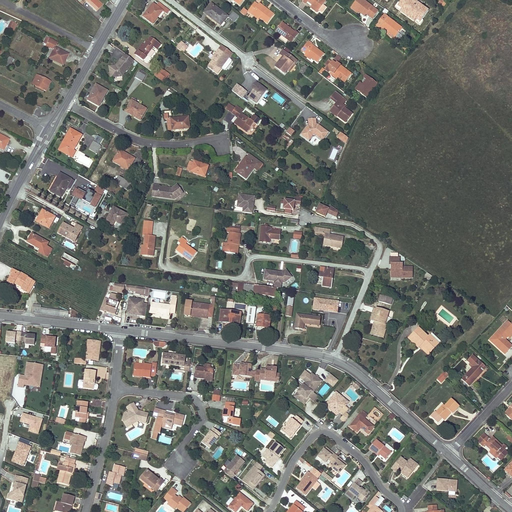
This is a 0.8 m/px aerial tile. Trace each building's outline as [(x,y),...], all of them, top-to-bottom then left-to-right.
[(81,0),(82,0),(84,0),(96,10),(100,6),(94,0),(81,0)] [(312,5),(312,6),(319,11),(326,1),(323,0),(304,0),(303,1),(306,4),(308,2),(312,5)] [(363,0),(356,0),(352,6),(359,12),(365,16),(366,14),(373,19),(379,11),(363,0)] [(151,12),(149,10),(144,17),(153,24),(163,11),(167,14),(170,10),(159,2),(156,6),(151,12)] [(248,11),(252,14),(253,12),(261,18),(267,23),(274,15),(268,10),(267,11),(266,10),(266,9),(259,4),(258,6),(254,3),(248,11)] [(228,16),(212,4),(205,12),(208,14),(207,15),(218,23),(220,20),(223,22),(228,16)] [(233,12),(229,18),(235,22),(239,16),(233,12)] [(389,32),(388,32),(395,38),(402,28),(388,18),(380,28),(383,31),(384,29),(389,32)] [(277,31),(282,35),(285,38),(288,40),(292,43),(299,33),(295,31),(295,32),(282,22),(276,31),(277,31)] [(254,40),(257,42),(263,34),(260,32),(254,40)] [(53,50),(49,58),(62,65),(65,60),(63,60),(66,54),(55,48),(57,43),(46,37),(43,43),(46,44),(45,47),(50,49),(53,50)] [(139,51),(136,56),(143,61),(153,47),(157,49),(161,44),(151,37),(148,40),(146,40),(145,41),(145,42),(145,43),(144,45),(139,51)] [(302,51),(306,54),(311,58),(318,63),(324,55),(311,45),(312,44),(309,42),(302,51)] [(184,44),(180,50),(183,53),(188,47),(184,44)] [(144,61),(148,63),(156,50),(153,48),(144,61)] [(218,54),(212,61),(207,67),(217,74),(223,66),(227,62),(230,58),(219,49),(216,53),(218,54)] [(282,64),(280,62),(276,67),(284,74),(293,63),(294,64),(297,61),(283,51),(281,54),(284,56),(286,58),(283,61),(283,62),(282,64)] [(117,67),(114,71),(110,72),(111,78),(122,76),(133,60),(125,54),(121,59),(120,59),(117,63),(118,63),(116,66),(117,67)] [(326,71),(330,73),(331,72),(338,77),(345,82),(352,74),(346,70),(345,70),(343,69),(344,68),(337,63),(336,65),(332,62),(332,63),(329,67),(326,71)] [(117,63),(115,65),(109,66),(110,72),(114,71),(117,67),(116,66),(118,63),(117,63)] [(143,75),(139,72),(135,77),(142,82),(147,74),(144,72),(143,75)] [(158,72),(155,76),(163,83),(167,78),(163,76),(158,72)] [(362,83),(357,90),(366,98),(377,83),(367,75),(364,78),(366,80),(363,84),(362,83)] [(36,76),(32,84),(45,91),(49,82),(36,76)] [(256,83),(254,86),(256,88),(255,90),(249,98),(251,99),(255,102),(256,103),(266,90),(256,83)] [(94,89),(88,100),(98,106),(106,91),(95,84),(93,88),(94,89)] [(248,92),(237,84),(232,90),(243,99),(248,92)] [(167,91),(164,96),(170,100),(174,95),(167,91)] [(352,114),(345,108),(346,107),(343,104),(345,101),(341,98),(342,97),(335,92),(330,98),(337,103),(336,104),(336,105),(335,105),(332,109),(340,114),(338,116),(346,122),(352,114)] [(275,93),(272,98),(282,105),(285,100),(275,93)] [(125,111),(129,114),(130,113),(140,119),(146,109),(131,100),(125,111)] [(232,113),(236,107),(229,102),(225,108),(232,113)] [(273,105),(268,113),(274,118),(280,110),(273,105)] [(250,120),(241,114),(243,111),(236,106),(236,107),(232,113),(238,117),(236,121),(248,130),(247,131),(248,132),(252,126),(254,123),(256,124),(257,125),(260,120),(253,116),(250,120)] [(338,116),(340,114),(332,109),(330,111),(338,117),(338,116)] [(168,114),(164,115),(165,120),(167,120),(169,130),(190,128),(188,116),(169,119),(168,114)] [(236,121),(235,123),(247,131),(248,130),(236,121)] [(328,133),(318,125),(308,126),(308,127),(307,129),(305,129),(301,135),(309,141),(313,135),(315,135),(322,140),(328,133)] [(72,150),(73,150),(81,136),(70,129),(68,133),(69,134),(63,145),(62,144),(59,150),(69,156),(72,150)] [(348,138),(340,132),(337,137),(345,144),(348,138)] [(0,148),(3,150),(8,140),(0,135),(0,148)] [(96,136),(93,142),(98,145),(101,138),(96,136)] [(93,142),(89,149),(96,153),(99,145),(98,145),(93,142)] [(334,160),(338,150),(333,148),(329,159),(334,160)] [(130,158),(119,151),(113,161),(128,170),(134,159),(130,156),(130,158)] [(258,160),(249,153),(246,157),(255,164),(259,160),(258,160)] [(262,162),(259,160),(255,164),(246,157),(245,157),(243,160),(244,161),(236,172),(246,178),(254,166),(255,164),(259,167),(262,162)] [(206,173),(205,172),(207,166),(190,160),(187,171),(205,176),(206,173)] [(243,160),(235,171),(236,172),(244,161),(243,160)] [(60,173),(50,191),(61,197),(66,187),(71,180),(60,173)] [(119,176),(115,183),(124,188),(128,181),(119,176)] [(75,182),(71,180),(66,187),(71,190),(75,182)] [(161,185),(156,185),(154,197),(176,199),(182,195),(179,190),(181,188),(178,185),(173,188),(161,187),(161,185)] [(80,199),(84,201),(90,204),(90,205),(96,209),(102,197),(105,190),(100,187),(98,187),(96,191),(97,192),(96,193),(96,195),(89,191),(87,194),(77,188),(73,195),(76,197),(73,203),(76,205),(80,199)] [(250,209),(251,202),(253,203),(254,197),(238,195),(237,207),(243,208),(242,212),(252,214),(252,209),(250,209)] [(300,206),(301,198),(295,198),(294,201),(284,200),(284,203),(284,204),(283,209),(285,209),(291,210),(293,210),(294,205),(300,206)] [(332,215),(335,209),(330,205),(328,209),(319,205),(316,213),(325,217),(327,213),(332,215)] [(127,215),(114,208),(113,207),(105,222),(111,226),(114,221),(122,225),(127,215)] [(41,215),(37,222),(48,229),(50,225),(54,218),(55,217),(42,210),(40,214),(41,215)] [(54,218),(50,225),(55,228),(59,221),(54,218)] [(144,245),(143,256),(153,257),(154,248),(153,248),(153,245),(154,245),(155,236),(151,236),(153,221),(144,221),(143,235),(145,235),(144,245)] [(69,228),(70,227),(63,223),(57,233),(72,242),(78,231),(80,232),(82,228),(75,224),(73,228),(72,228),(71,229),(69,228)] [(270,238),(279,239),(279,236),(280,233),(280,231),(271,230),(271,227),(261,226),(259,241),(269,242),(270,238)] [(341,248),(343,237),(330,235),(330,230),(319,228),(315,227),(314,232),(318,233),(325,234),(324,245),(341,248)] [(225,243),(224,252),(235,253),(236,245),(239,245),(240,234),(239,234),(239,229),(227,228),(227,232),(229,232),(228,243),(225,243)] [(78,231),(72,242),(74,243),(80,232),(78,231)] [(27,242),(32,245),(33,243),(35,244),(34,246),(40,249),(42,250),(40,253),(47,257),(51,249),(46,246),(47,243),(31,234),(27,242)] [(180,244),(176,250),(183,255),(183,256),(190,261),(191,260),(193,257),(196,252),(186,244),(187,242),(182,238),(178,243),(180,244)] [(61,259),(66,261),(70,264),(75,267),(78,261),(64,253),(61,259)] [(403,268),(403,265),(399,265),(400,258),(390,258),(390,265),(391,265),(392,265),(392,269),(392,276),(402,276),(402,278),(412,278),(412,268),(403,268)] [(332,288),(333,278),(331,278),(332,273),(334,273),(334,269),(325,268),(324,273),(319,272),(318,277),(323,278),(322,287),(332,288)] [(27,286),(31,279),(12,269),(9,273),(11,274),(13,275),(11,277),(10,276),(6,282),(13,285),(14,283),(22,287),(20,289),(26,292),(28,293),(31,288),(27,286)] [(291,278),(286,270),(282,273),(281,274),(279,273),(278,272),(265,270),(264,280),(274,281),(273,288),(281,289),(282,283),(285,283),(291,278)] [(123,291),(124,285),(114,283),(113,287),(118,288),(117,291),(123,291)] [(237,288),(237,292),(247,293),(248,284),(247,284),(238,283),(238,284),(237,288)] [(248,284),(247,293),(274,297),(275,288),(248,284)] [(227,287),(225,296),(235,297),(236,288),(229,287),(227,287)] [(114,310),(117,303),(114,302),(116,299),(117,296),(110,293),(106,304),(105,303),(107,299),(104,298),(99,311),(103,313),(103,311),(111,314),(114,315),(116,310),(114,310)] [(384,297),(380,296),(378,302),(390,306),(392,301),(384,299),(384,297)] [(151,303),(149,313),(160,314),(169,316),(169,313),(175,314),(177,299),(171,298),(170,305),(163,304),(151,303)] [(143,301),(128,299),(126,312),(137,313),(136,316),(145,318),(146,305),(144,304),(144,309),(142,309),(143,301)] [(339,302),(314,299),(313,309),(338,312),(339,302)] [(189,316),(189,315),(207,317),(209,306),(191,303),(191,302),(186,301),(184,316),(189,316)] [(33,307),(32,312),(59,316),(68,317),(69,312),(60,311),(33,307)] [(249,307),(246,324),(252,325),(254,308),(249,307)] [(375,329),(373,329),(371,334),(383,338),(387,325),(385,324),(389,313),(376,310),(373,322),(375,322),(377,323),(375,329)] [(222,311),(220,322),(240,325),(241,313),(222,311)] [(297,315),(295,328),(302,329),(303,323),(319,325),(320,318),(297,315)] [(258,316),(256,327),(269,329),(270,317),(262,316),(258,316)] [(507,321),(486,344),(494,351),(496,349),(499,352),(497,354),(501,358),(509,350),(501,343),(507,336),(511,331),(511,323),(511,324),(507,321)] [(418,329),(410,339),(420,347),(421,345),(423,347),(430,353),(438,344),(430,336),(428,338),(418,329)] [(7,332),(6,342),(15,343),(15,340),(20,341),(21,332),(16,332),(16,333),(10,332),(7,332)] [(25,344),(34,345),(35,335),(32,335),(26,334),(26,333),(21,332),(20,341),(25,341),(25,344)] [(430,336),(438,344),(440,341),(435,337),(432,334),(430,336)] [(42,335),(41,344),(46,344),(45,347),(55,348),(56,338),(53,338),(47,337),(47,336),(42,335)] [(420,347),(410,339),(409,340),(418,348),(420,347)] [(88,348),(87,356),(97,357),(98,349),(100,350),(100,342),(89,340),(88,348)] [(421,345),(420,347),(428,355),(430,353),(423,347),(421,345)] [(87,356),(86,360),(98,361),(100,350),(98,349),(97,357),(87,356)] [(175,366),(184,367),(184,371),(189,371),(191,360),(187,360),(187,362),(185,362),(186,356),(164,354),(163,364),(174,366),(174,365),(175,365),(175,366)] [(484,365),(473,356),(469,360),(472,364),(474,366),(472,369),(462,379),(469,386),(483,371),(481,368),(484,365)] [(41,372),(42,365),(27,363),(25,376),(19,375),(17,386),(23,387),(24,382),(28,383),(27,385),(35,386),(37,372),(41,372)] [(135,363),(134,374),(143,375),(143,377),(151,378),(152,365),(135,363)] [(244,367),(241,366),(234,366),(233,375),(250,376),(251,365),(244,365),(244,367)] [(210,369),(204,369),(197,367),(195,379),(207,380),(212,381),(214,370),(210,369)] [(260,380),(267,381),(268,378),(276,379),(277,374),(277,368),(266,367),(265,370),(261,370),(260,380)] [(318,368),(316,375),(326,378),(328,371),(318,368)] [(95,389),(96,383),(94,382),(95,379),(96,380),(97,371),(86,369),(83,388),(95,389)] [(305,382),(311,376),(305,372),(300,378),(305,382)] [(268,378),(267,381),(279,382),(280,374),(277,374),(276,379),(268,378)] [(304,405),(307,400),(306,399),(307,397),(309,398),(313,402),(317,397),(313,393),(322,382),(312,374),(311,376),(305,382),(294,397),(304,405)] [(330,374),(325,381),(333,387),(338,381),(330,374)] [(341,419),(345,422),(349,417),(345,414),(346,412),(349,409),(342,403),(345,399),(336,393),(330,401),(334,404),(334,405),(332,406),(333,410),(338,415),(339,413),(343,416),(341,419)] [(438,423),(442,419),(443,420),(444,421),(451,413),(452,414),(459,407),(452,400),(445,407),(443,405),(436,413),(435,413),(435,412),(431,416),(431,417),(432,418),(438,423)] [(76,418),(80,418),(87,419),(88,412),(89,402),(78,401),(76,418)] [(240,420),(232,419),(234,403),(227,402),(226,410),(224,410),(223,417),(229,418),(228,423),(233,426),(240,426),(240,420)] [(125,414),(123,420),(126,421),(128,424),(132,422),(133,423),(136,421),(139,421),(146,423),(149,413),(141,411),(141,412),(140,413),(137,414),(136,413),(139,411),(134,403),(128,407),(130,411),(125,414)] [(161,410),(155,408),(153,417),(149,430),(154,432),(153,438),(157,439),(159,433),(160,433),(162,427),(163,424),(166,424),(167,426),(166,428),(172,430),(174,424),(182,426),(185,416),(176,413),(176,415),(175,417),(165,414),(165,416),(160,414),(161,410)] [(357,432),(361,428),(362,427),(363,428),(362,428),(368,434),(374,427),(365,419),(368,415),(362,411),(350,426),(357,432)] [(38,435),(40,429),(43,420),(42,419),(36,417),(23,413),(20,422),(30,426),(28,431),(38,435)] [(285,426),(282,431),(289,437),(292,435),(293,436),(294,435),(293,434),(295,432),(296,433),(301,426),(300,426),(304,422),(297,416),(293,420),(287,428),(285,426)] [(292,419),(285,426),(287,428),(293,420),(292,419)] [(126,421),(123,420),(128,428),(139,421),(136,421),(133,423),(132,422),(128,424),(126,421)] [(207,438),(206,438),(202,443),(210,449),(221,434),(213,428),(207,436),(208,437),(207,438)] [(71,440),(73,434),(67,432),(65,439),(71,440)] [(73,434),(71,440),(73,441),(74,442),(73,445),(71,453),(81,456),(85,442),(86,437),(73,434)] [(481,444),(487,437),(484,434),(478,441),(481,444)] [(491,450),(492,451),(492,452),(498,458),(501,461),(508,453),(505,450),(501,447),(502,446),(492,437),(490,440),(487,437),(481,444),(484,447),(485,445),(491,450)] [(377,455),(378,454),(379,453),(380,454),(386,459),(392,452),(377,440),(369,449),(377,455)] [(29,446),(19,442),(12,462),(24,467),(32,447),(29,446)] [(269,450),(263,457),(267,461),(265,463),(272,468),(280,458),(278,457),(280,455),(284,449),(276,442),(269,450)] [(329,454),(324,450),(318,457),(326,463),(327,461),(333,466),(332,468),(339,474),(346,467),(340,462),(342,460),(331,451),(329,454)] [(492,451),(491,450),(489,452),(497,459),(498,458),(492,452),(492,451)] [(237,470),(238,468),(239,469),(245,462),(237,456),(231,463),(228,467),(224,472),(231,479),(235,475),(233,474),(237,470)] [(397,472),(399,470),(400,469),(404,472),(402,473),(408,477),(411,473),(409,472),(415,465),(409,460),(407,463),(401,458),(392,469),(397,472)] [(411,459),(409,460),(415,465),(409,472),(411,473),(418,464),(411,459)] [(62,466),(61,471),(58,483),(69,485),(71,477),(73,469),(75,469),(76,465),(74,465),(65,462),(64,462),(63,466),(62,466)] [(257,463),(243,481),(247,484),(249,481),(255,486),(264,474),(260,471),(263,468),(261,466),(257,463)] [(110,478),(108,478),(106,485),(113,486),(114,483),(119,485),(122,475),(123,476),(125,468),(115,465),(113,473),(111,472),(110,478)] [(140,479),(153,489),(156,485),(159,488),(163,483),(147,470),(140,479)] [(306,476),(302,482),(297,488),(306,495),(312,487),(316,482),(318,479),(308,472),(305,475),(306,476)] [(249,481),(247,484),(254,490),(266,476),(264,474),(255,486),(249,481)] [(9,494),(8,498),(20,502),(22,495),(24,496),(29,479),(17,475),(15,483),(16,483),(15,487),(14,487),(12,492),(9,494)] [(359,487),(360,486),(363,483),(358,479),(347,493),(353,499),(356,496),(363,501),(369,494),(365,490),(362,488),(361,489),(359,487)] [(448,482),(448,481),(437,480),(437,490),(456,491),(457,481),(450,481),(450,482),(448,482)] [(172,488),(167,495),(172,499),(169,502),(168,504),(175,510),(177,507),(182,511),(184,511),(190,504),(184,498),(183,499),(181,500),(178,498),(175,496),(178,492),(172,488)] [(234,511),(236,511),(240,507),(239,506),(240,505),(241,506),(247,511),(253,504),(240,493),(229,507),(234,511)] [(60,503),(58,511),(68,511),(70,506),(72,506),(75,497),(64,495),(62,503),(60,503)] [(374,505),(379,499),(375,496),(369,503),(373,506),(374,505)] [(289,511),(288,511),(287,511),(302,511),(305,508),(296,501),(293,505),(295,506),(289,511)]
